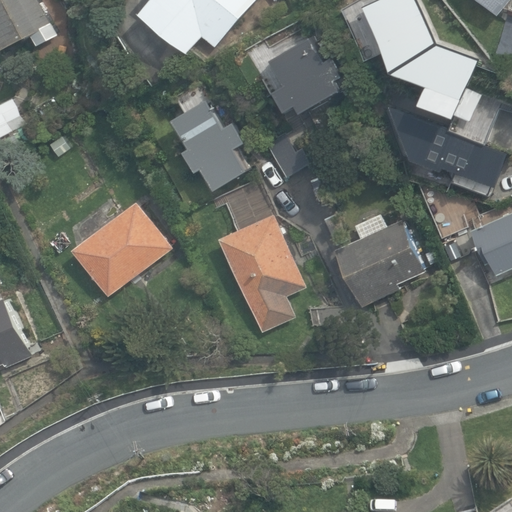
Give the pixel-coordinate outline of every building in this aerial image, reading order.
[(40,47),(62,36),(42,0),(0,0),(0,34),(7,47),(33,34),(40,47)] [(154,0),(146,9),(190,51),(206,33),(219,45),(261,0),(154,0)] [(511,0),(486,0),(502,13),(511,0)] [(511,8),(511,9),(498,53),(511,56),(511,59),(508,74),(511,75),(511,8)] [(329,58),(316,35),(278,57),(292,83),(283,88),(294,108),(305,102),(309,109),(347,88),(342,78),(347,76),(335,55),(329,58)] [(227,126),(201,83),(179,95),(189,112),(179,118),(195,146),(190,149),(202,169),(208,166),(220,187),(253,168),(240,147),(250,141),(238,120),(227,126)] [(419,160),(451,170),(451,169),(461,172),(458,182),(495,195),(499,185),(504,186),(511,162),(511,149),(492,142),(502,103),(471,92),(469,99),(459,96),(460,93),(450,90),(451,88),(441,84),(435,100),(460,109),(454,128),(395,106),(389,109),(410,154),(418,157),(419,160)] [(34,108),(29,103),(14,117),(31,134),(50,115),(39,103),(34,108)] [(298,150),(287,132),(269,142),(289,176),(314,161),(305,146),(298,150)] [(350,178),(344,163),(330,169),(336,184),(350,178)] [(79,247),(113,294),(178,246),(143,199),(79,247)] [(224,237),(266,331),(299,316),(290,294),(310,285),(282,222),(284,221),(281,214),(277,216),(273,208),(242,222),(245,228),(224,237)] [(496,259),(501,272),(511,267),(511,211),(475,227),(490,262),(496,259)] [(340,247),(366,304),(403,287),(401,282),(429,269),(406,217),(340,247)] [(0,364),(8,361),(10,365),(38,353),(11,293),(0,298),(0,364)]
